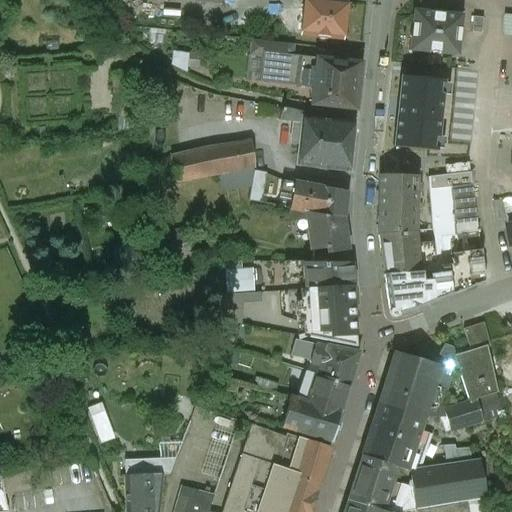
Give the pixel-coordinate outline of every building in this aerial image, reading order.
[(346,2),(325,0),(304,0),(300,36),(342,40),(346,2)] [(461,17),(413,12),(409,51),(457,56),(461,17)] [(511,16),(505,15),(503,36),(511,37),(511,16)] [(293,45),(250,40),(249,56),(261,58),(262,53),(292,57),(293,45)] [(292,57),(262,53),(261,58),(259,82),(312,89),(313,88),(316,59),(292,57)] [(337,58),(324,57),(324,60),(316,59),(313,88),(312,89),(310,105),(355,110),(360,64),(337,62),(337,58)] [(452,64),(453,90),(469,89),(469,64),(452,64)] [(130,76),(113,78),(115,110),(132,109),(130,76)] [(443,82),(401,77),(394,145),(436,150),(443,82)] [(303,114),(281,108),(279,122),(301,124),(302,118),(303,118),(303,114)] [(303,118),(302,118),(301,124),(297,166),(348,172),(353,124),(303,118)] [(250,142),(170,158),(174,182),(229,172),(254,167),(250,142)] [(254,167),(229,172),(232,188),(251,185),(253,170),(254,167)] [(265,173),(253,170),(251,185),(248,202),(260,204),(265,173)] [(469,173),(428,178),(435,262),(420,270),(420,272),(419,272),(419,273),(421,273),(422,282),(424,281),(424,276),(439,274),(438,266),(451,264),(450,254),(479,250),(474,209),(453,212),(452,190),(471,187),(469,173)] [(381,176),(379,176),(378,235),(414,233),(416,177),(405,176),(393,176),(381,176)] [(294,184),(283,182),(281,195),(292,197),(294,184)] [(346,193),(318,188),(294,184),(292,197),(290,209),(306,212),(343,219),(346,193)] [(471,187),(452,190),(453,212),(474,209),(471,187)] [(133,190),(118,192),(120,205),(135,203),(133,190)] [(504,200),(493,202),(496,224),(507,223),(504,200)] [(343,219),(306,212),(311,251),(327,249),(327,254),(348,252),(343,219)] [(189,229),(151,235),(151,237),(155,262),(155,264),(194,257),(189,229)] [(414,233),(378,235),(384,276),(419,273),(419,272),(416,233),(414,233)] [(151,237),(121,241),(123,254),(138,252),(139,265),(155,262),(151,237)] [(451,264),(438,266),(439,274),(442,300),(484,283),(480,250),(479,250),(450,254),(451,264)] [(304,263),(284,263),(285,279),(305,278),(304,263)] [(349,264),(304,263),(305,278),(306,290),(316,290),(328,289),(352,287),(349,264)] [(256,289),(255,269),(228,270),(229,290),(256,289)] [(419,273),(384,276),(388,311),(397,316),(411,312),(442,300),(439,274),(424,276),(424,281),(422,282),(421,273),(419,273)] [(352,287),(328,289),(330,320),(331,335),(362,333),(358,287),(352,287)] [(328,289),(316,290),(318,321),(330,320),(328,289)] [(262,300),(261,290),(239,292),(239,302),(262,300)] [(313,327),(288,322),(285,334),(310,339),(313,327)] [(483,324),(463,330),(469,352),(486,347),(485,344),(489,344),(483,324)] [(326,348),(295,341),(290,357),(321,364),(326,348)] [(358,353),(326,347),(326,348),(321,364),(317,376),(348,386),(358,353)] [(469,352),(454,356),(453,354),(440,358),(437,366),(438,367),(423,418),(425,418),(440,419),(445,419),(442,410),(440,410),(451,374),(458,372),(468,402),(496,394),(497,394),(486,347),(469,352)] [(437,366),(395,354),(379,404),(423,418),(438,367),(437,366)] [(317,376),(308,373),(301,393),(304,393),(301,401),(340,413),(348,386),(317,376)] [(215,380),(198,379),(197,396),(213,398),(215,380)] [(301,401),(292,398),(293,395),(264,386),(258,406),(265,409),(286,415),(281,428),(331,443),(340,413),(301,401)] [(496,394),(475,400),(482,422),(502,415),(496,394)] [(197,401),(160,398),(159,409),(192,415),(197,401)] [(468,402),(442,410),(445,419),(449,432),(482,422),(475,400),(468,402)] [(423,418),(379,404),(362,457),(396,468),(405,471),(419,431),(423,418)] [(107,410),(93,414),(103,443),(116,438),(107,410)] [(449,432),(445,419),(440,419),(444,433),(449,432)] [(251,426),(221,511),(309,511),(315,496),(312,495),(317,482),(319,483),(319,482),(330,449),(329,448),(285,434),(284,438),(251,426)] [(419,431),(405,471),(420,468),(431,435),(419,431)] [(453,446),(444,447),(444,465),(458,463),(453,446)] [(362,457),(361,457),(347,502),(347,501),(365,507),(366,506),(382,511),(385,501),(391,483),(396,468),(362,457)] [(420,468),(405,471),(405,472),(409,471),(410,482),(481,472),(479,460),(458,463),(444,465),(420,468)] [(152,461),(137,461),(137,476),(153,476),(152,461)] [(0,511),(6,511),(3,495),(52,486),(48,469),(0,476),(0,511)] [(410,482),(409,483),(407,488),(400,485),(394,504),(385,501),(382,511),(385,511),(404,511),(466,502),(485,499),(481,472),(410,482)] [(137,476),(125,477),(126,511),(158,511),(162,475),(153,476),(137,476)] [(400,485),(391,483),(385,501),(394,504),(400,485)] [(382,511),(366,506),(365,507),(347,501),(343,511),(385,511),(382,511)] [(468,511),(466,502),(404,511),(468,511)]
